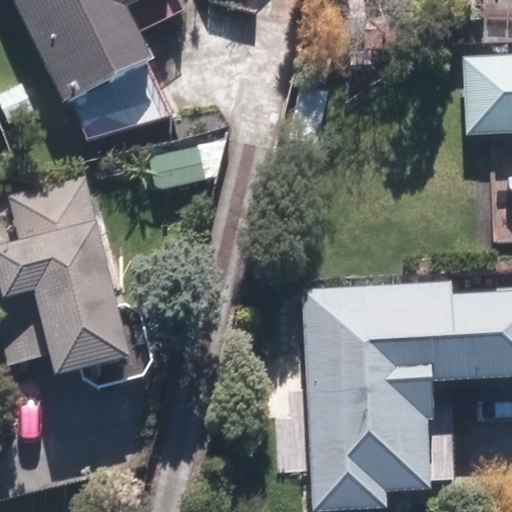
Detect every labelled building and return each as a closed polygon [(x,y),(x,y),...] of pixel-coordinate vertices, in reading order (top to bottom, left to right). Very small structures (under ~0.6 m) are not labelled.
[(8,0),(62,107),(160,59),(146,31),(186,11),(180,0),(8,0)] [(511,60),(465,61),(465,140),(511,139),(511,60)] [(207,147),(150,159),(158,195),(215,182),(207,147)] [(17,245),(0,248),(0,273),(8,308),(0,310),(0,343),(7,373),(50,363),(54,381),(132,362),(88,179),(6,199),(17,245)] [(429,386),(511,382),(511,286),(305,294),(312,511),(385,511),(385,499),(432,497),(429,386)]
